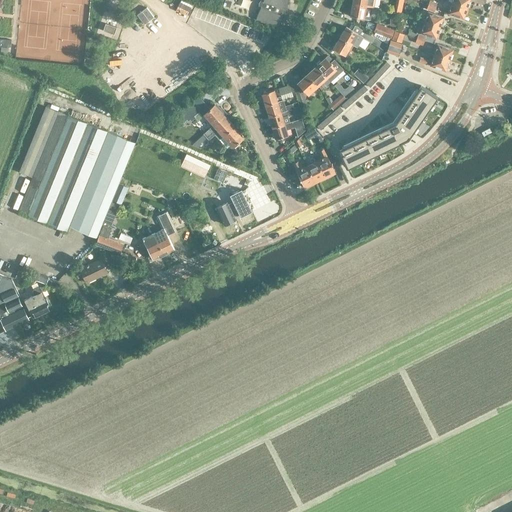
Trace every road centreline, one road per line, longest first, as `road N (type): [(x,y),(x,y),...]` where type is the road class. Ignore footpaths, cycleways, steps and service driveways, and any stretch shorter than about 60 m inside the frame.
road 1 (secondary): [(0,361),(253,239)]
road 2 (secondary): [(301,222),(418,164),(479,91)]
road 3 (residential): [(275,173),(238,91),(302,53),(327,0)]
road 4 (secondary): [(469,87),(417,155),(297,215)]
